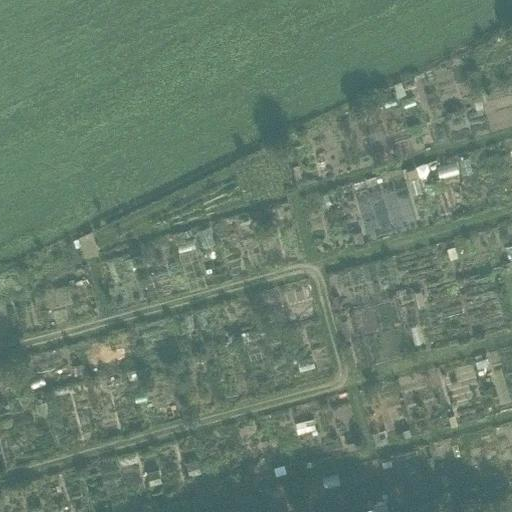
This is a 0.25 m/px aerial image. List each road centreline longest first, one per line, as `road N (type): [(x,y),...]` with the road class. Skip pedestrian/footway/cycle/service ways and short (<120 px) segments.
road 1 (track): [(0,478),(348,380)]
road 2 (track): [(0,354),(312,267)]
road 3 (track): [(312,267),(511,212)]
road 4 (track): [(348,380),(511,333)]
